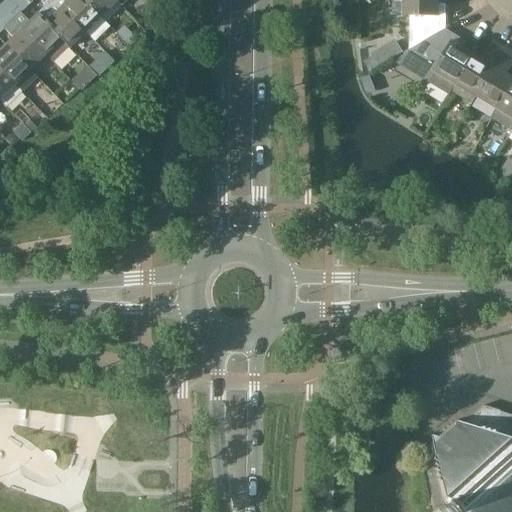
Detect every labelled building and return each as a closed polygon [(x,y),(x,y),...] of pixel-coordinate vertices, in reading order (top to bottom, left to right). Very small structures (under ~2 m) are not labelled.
[(68,47),(70,49),(86,33),(53,0),(39,0),(45,6),(44,7),(45,8),(37,15),(68,47)] [(53,0),(86,33),(101,18),(83,0),(70,0),(69,0),(53,0)] [(83,0),(101,18),(117,4),(117,3),(114,0),(83,0)] [(114,0),(117,3),(117,4),(121,8),(129,0),(114,0)] [(411,17),(409,51),(446,30),(447,6),(440,6),(440,0),(404,0),(404,17),(411,17)] [(52,62),(68,47),(37,15),(30,23),(20,13),(19,14),(6,1),(0,7),(0,8),(46,55),(46,56),(52,62)] [(13,39),(6,46),(31,71),(31,70),(46,56),(46,55),(0,8),(0,23),(5,28),(4,30),(13,39)] [(450,96),(452,92),(475,54),(464,48),(467,42),(446,30),(409,51),(404,54),(435,73),(429,83),(450,96)] [(371,72),(403,53),(396,41),(372,55),(374,58),(365,63),(371,72)] [(473,105),(477,98),(506,49),(494,42),(484,60),(475,54),(452,92),(473,105)] [(0,70),(15,86),(21,92),(38,77),(31,70),(31,71),(6,46),(0,51),(0,70)] [(511,52),(506,49),(477,98),(498,110),(511,86),(511,77),(508,74),(511,67),(511,52)] [(114,63),(104,53),(97,60),(106,70),(114,63)] [(0,100),(15,86),(0,70),(0,100)] [(370,77),(361,80),(367,95),(376,92),(370,77)] [(511,86),(498,110),(494,116),(511,126),(511,86)] [(29,121),(24,126),(31,134),(36,129),(29,121)] [(12,147),(19,141),(16,137),(9,137),(6,140),(12,147)] [(431,438),(432,442),(431,443),(434,456),(432,461),(437,481),(439,482),(444,505),(439,510),(440,511),(511,511),(511,415),(484,406),(463,424),(455,422),(437,438),(432,437),(432,436),(431,437),(431,438)]
